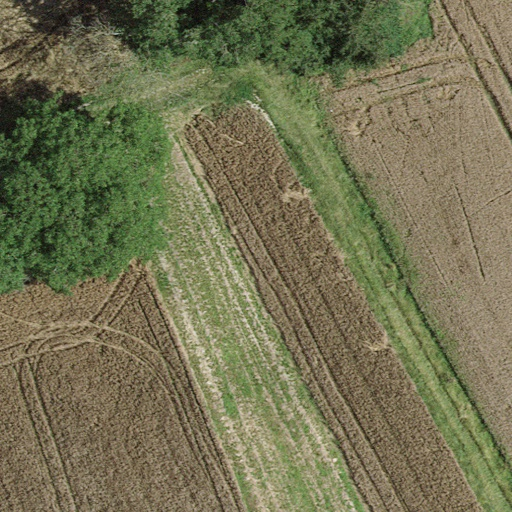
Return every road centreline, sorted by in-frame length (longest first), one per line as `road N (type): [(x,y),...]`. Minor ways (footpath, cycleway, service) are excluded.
road 1 (track): [(511,505),(459,432),(274,74)]
road 2 (track): [(274,74),(0,176)]
